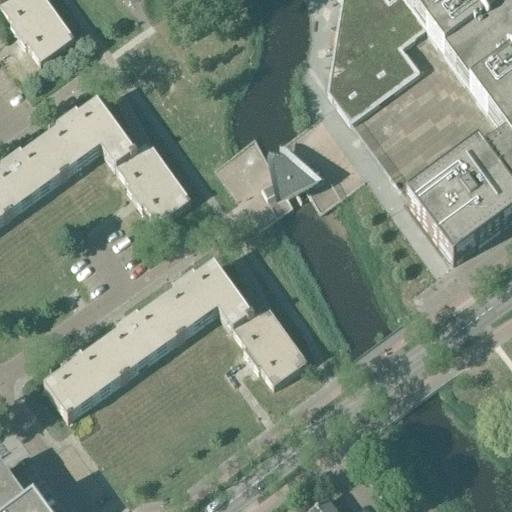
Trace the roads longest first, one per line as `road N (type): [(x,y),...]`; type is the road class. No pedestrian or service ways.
road 1 (secondary): [(218,511),(511,294)]
road 2 (residential): [(0,381),(149,276)]
road 3 (residential): [(82,511),(0,404)]
